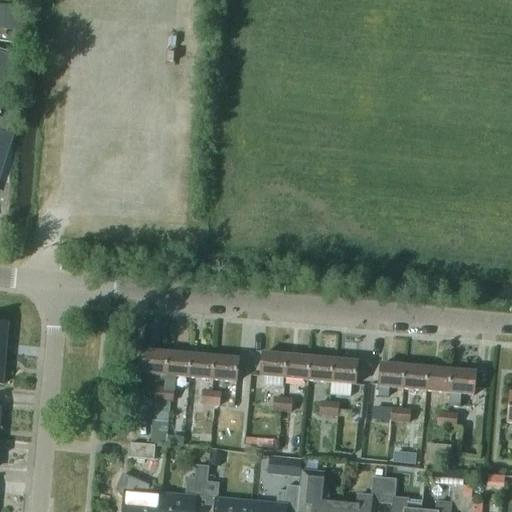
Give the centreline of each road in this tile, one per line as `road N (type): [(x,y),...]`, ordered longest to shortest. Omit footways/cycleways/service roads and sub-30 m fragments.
road 1 (tertiary): [(511,326),(60,283)]
road 2 (residential): [(38,511),(60,283)]
